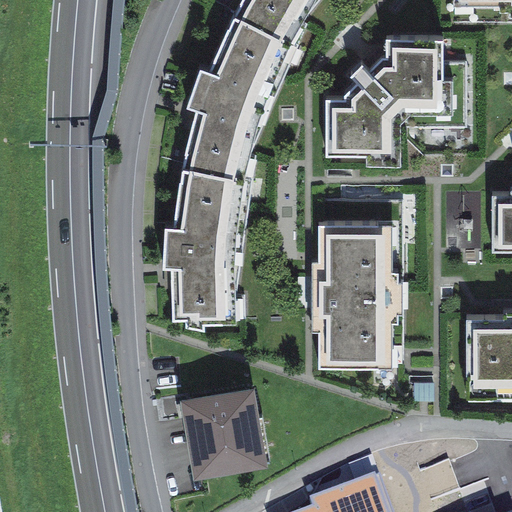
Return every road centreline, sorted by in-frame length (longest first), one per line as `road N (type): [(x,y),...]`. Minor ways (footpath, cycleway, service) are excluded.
road 1 (tertiary): [(165,0),(148,31),(119,170),(123,322),(154,511)]
road 2 (motorway): [(87,511),(58,303),(61,0)]
road 3 (motorway): [(18,0),(11,125),(16,309),(38,511)]
road 4 (residential): [(240,511),(323,461),(419,422),(511,423)]
